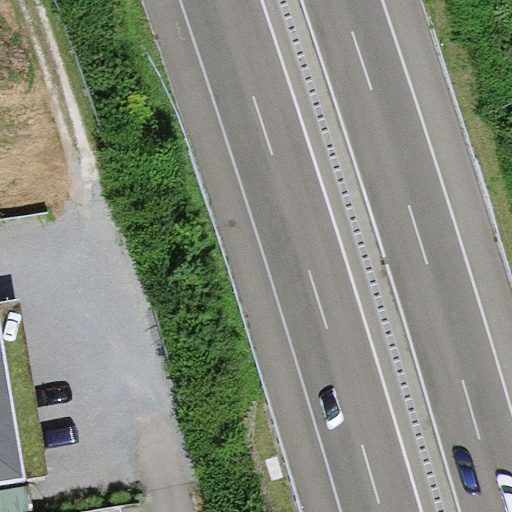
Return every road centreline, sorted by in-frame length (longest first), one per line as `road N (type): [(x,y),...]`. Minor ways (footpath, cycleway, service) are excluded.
road 1 (motorway): [(501,511),(449,320),(337,0)]
road 2 (motorway): [(218,0),(340,359),(382,511)]
